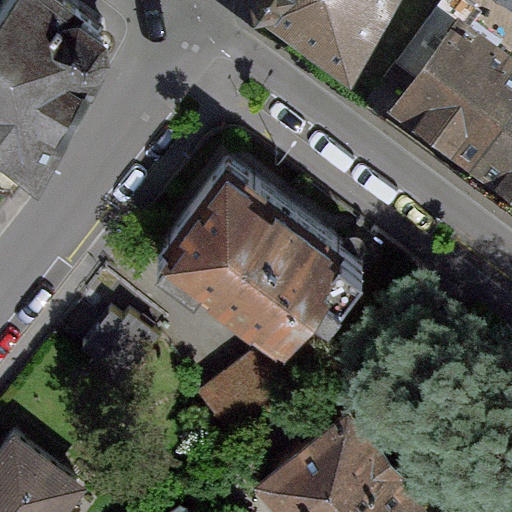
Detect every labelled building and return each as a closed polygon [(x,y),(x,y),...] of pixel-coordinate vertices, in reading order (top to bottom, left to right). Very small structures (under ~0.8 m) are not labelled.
[(109,22),(79,0),(0,0),(0,138),(35,164),(109,22)] [(270,0),(273,12),(352,71),(392,0),(270,0)] [(477,11),(462,0),(441,0),(410,41),(431,57),(397,104),(475,162),(511,112),(511,57),(467,24),(477,11)] [(511,112),(475,162),(511,189),(511,112)] [(226,144),(156,235),(250,307),(256,299),(283,320),(321,271),(334,281),(357,251),(334,234),(338,230),(226,144)] [(418,293),(357,331),(389,383),(450,346),(418,293)] [(111,302),(78,339),(113,369),(153,324),(126,301),(119,309),(111,302)] [(256,332),(194,379),(231,428),(332,352),(306,317),(267,346),(256,332)] [(345,393),(254,465),(290,511),(405,511),(427,495),(345,393)] [(0,511),(52,511),(82,476),(13,420),(0,436),(0,511)] [(160,511),(192,511),(169,502),(160,511)]
